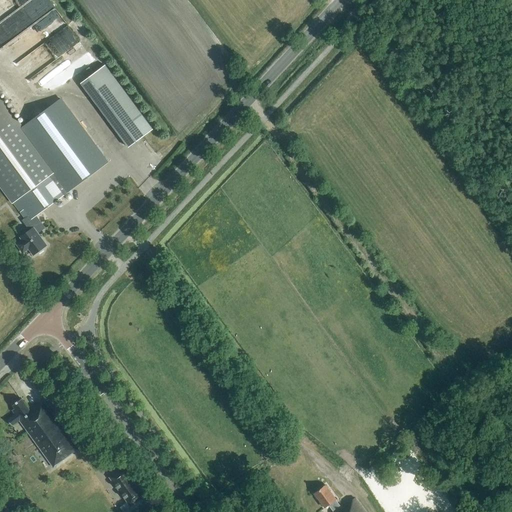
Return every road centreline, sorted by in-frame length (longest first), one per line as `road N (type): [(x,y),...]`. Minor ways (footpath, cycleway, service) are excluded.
road 1 (tertiary): [(47,316),(342,0)]
road 2 (tertiary): [(190,511),(47,316)]
